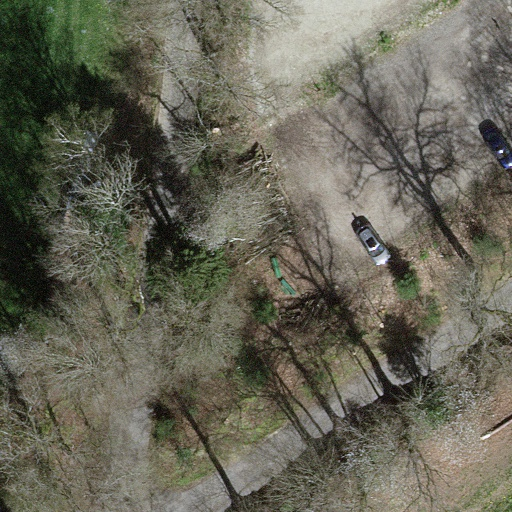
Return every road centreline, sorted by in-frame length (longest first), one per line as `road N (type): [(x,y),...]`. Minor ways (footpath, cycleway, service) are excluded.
road 1 (unclassified): [(119,511),(165,174),(174,0)]
road 2 (unclassified): [(198,511),(511,293)]
